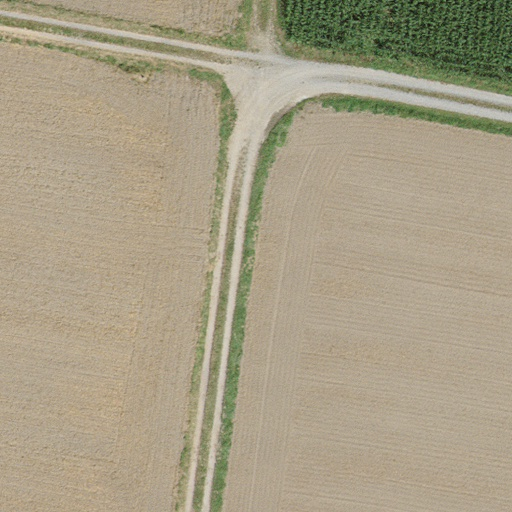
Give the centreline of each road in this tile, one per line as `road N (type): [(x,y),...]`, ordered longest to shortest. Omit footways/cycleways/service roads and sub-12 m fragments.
road 1 (track): [(511,112),(0,23)]
road 2 (track): [(187,511),(251,68)]
